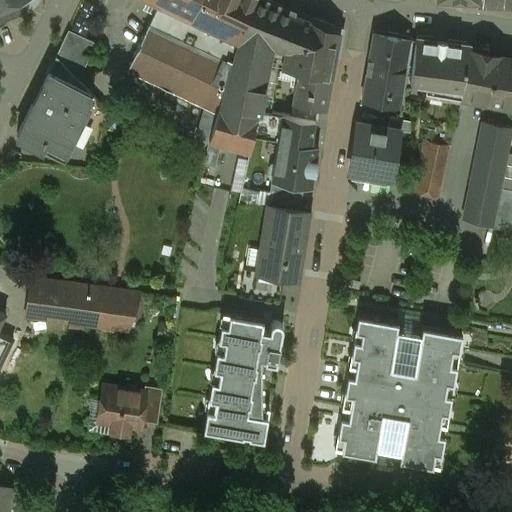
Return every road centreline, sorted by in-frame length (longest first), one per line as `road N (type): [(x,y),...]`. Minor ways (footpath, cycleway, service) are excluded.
road 1 (residential): [(358,8),(286,479)]
road 2 (residential): [(511,501),(482,491),(286,479)]
road 3 (residential): [(286,479),(79,465)]
